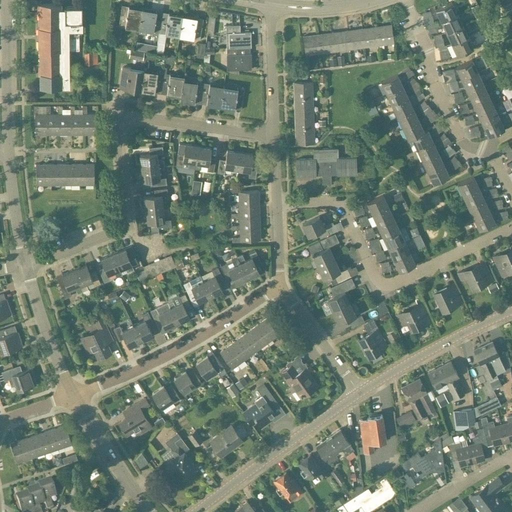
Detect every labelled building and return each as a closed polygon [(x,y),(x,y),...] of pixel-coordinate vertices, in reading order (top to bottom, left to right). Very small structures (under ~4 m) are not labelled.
[(441,21),(457,14),(452,2),(435,9),(441,21)] [(39,74),(40,74),(40,87),(62,87),(62,85),(67,85),(67,77),(67,50),(79,50),(79,28),(81,28),(81,23),(82,23),(82,7),(64,7),(64,10),(61,10),(61,4),(38,4),(38,13),(39,13),(39,28),(38,28),(38,50),(40,50),(40,65),(39,65),(39,74)] [(119,26),(139,30),(143,9),(122,5),(119,26)] [(159,33),(163,12),(143,9),(139,30),(159,33)] [(159,33),(180,36),(183,16),(163,12),(159,33)] [(462,25),(457,14),(441,21),(446,33),(462,25)] [(200,40),(204,19),(183,16),(180,36),(200,40)] [(209,16),(207,34),(213,35),(215,16),(209,16)] [(226,48),(241,47),(251,47),(251,31),(240,32),(240,25),(226,25),(226,48)] [(379,45),(394,43),(391,25),(376,27),(379,45)] [(468,37),(462,25),(446,33),(451,44),(468,37)] [(379,45),(376,27),(362,29),(364,47),(379,45)] [(364,47),(362,29),(347,31),(349,49),(364,47)] [(349,49),(347,31),(332,33),(335,51),(349,49)] [(335,51),(332,33),(318,34),(320,53),(335,51)] [(320,53),(318,34),(303,36),(305,55),(320,53)] [(473,48),(468,37),(451,44),(457,56),(473,48)] [(198,42),(196,57),(205,58),(206,43),(198,42)] [(241,47),(226,48),(227,70),(251,70),(251,54),(241,54),(241,47)] [(130,50),(129,56),(143,58),(144,52),(130,50)] [(84,64),(98,64),(98,52),(84,52),(84,64)] [(344,56),(330,57),(330,65),(345,64),(344,56)] [(461,79),(478,72),(472,60),(455,68),(461,79)] [(120,89),(140,92),(143,70),(123,67),(122,75),(120,89)] [(404,75),(411,70),(408,67),(402,72),(404,75)] [(143,70),(140,92),(161,94),(164,73),(143,70)] [(461,79),(466,91),(483,83),(478,72),(461,79)] [(184,76),(164,73),(161,94),(181,97),(183,80),(184,76)] [(381,82),(386,94),(403,86),(397,74),(381,82)] [(409,86),(416,81),(413,78),(407,83),(409,86)] [(200,104),(203,83),(183,80),(181,97),(180,101),(200,104)] [(294,98),(313,97),(312,82),(294,82),(294,98)] [(200,104),(221,107),(224,86),(203,83),(200,104)] [(483,83),(466,91),(472,102),(488,95),(483,83)] [(241,110),(244,89),(224,86),(221,107),(241,110)] [(386,94),(392,105),(408,98),(403,86),(386,94)] [(415,98),(421,93),(419,90),(412,94),(415,98)] [(472,102),(477,114),(494,106),(488,95),(472,102)] [(313,97),(294,98),(295,113),(313,112),(313,97)] [(408,98),(392,105),(397,117),(413,109),(408,98)] [(420,109),(427,104),(424,101),(418,106),(420,109)] [(48,134),(48,106),(46,106),(47,115),(38,115),(38,106),(34,106),(34,115),(35,115),(36,135),(48,134)] [(48,106),(48,134),(60,134),(60,106),(59,106),(59,114),(51,115),(51,106),(48,106)] [(60,106),(60,134),(72,134),(72,106),(70,106),(70,114),(62,114),(62,106),(60,106)] [(72,106),(72,134),(84,134),(84,106),(83,106),(83,114),(75,114),(75,106),(72,106)] [(84,106),(84,134),(97,134),(97,114),(87,114),(87,106),(84,106)] [(494,106),(477,114),(483,125),(499,117),(494,106)] [(397,117),(402,128),(419,120),(413,109),(397,117)] [(429,118),(435,113),(433,110),(426,115),(429,118)] [(511,111),(500,116),(503,123),(504,122),(506,127),(511,124),(511,111)] [(313,112),(295,113),(295,128),(314,127),(313,112)] [(505,129),(499,117),(483,125),(488,137),(505,129)] [(419,120),(402,128),(408,140),(411,138),(424,132),(419,120)] [(434,130),(441,126),(438,122),(432,127),(434,130)] [(314,127),(295,128),(296,143),(314,143),(314,127)] [(411,138),(417,150),(433,142),(428,130),(424,132),(411,138)] [(440,142),(446,137),(444,134),(437,139),(440,142)] [(433,142),(417,150),(422,161),(438,153),(433,142)] [(189,168),(195,169),(198,146),(179,144),(178,153),(176,166),(183,167),(184,161),(190,162),(189,168)] [(445,153),(452,149),(449,145),(443,150),(445,153)] [(209,158),(211,148),(198,146),(195,169),(200,170),(201,164),(208,165),(207,171),(214,172),(216,158),(209,158)] [(158,160),(157,154),(163,153),(162,147),(149,148),(150,155),(140,156),(141,168),(164,166),(164,160),(158,160)] [(306,179),(294,180),(295,190),(316,189),(316,184),(315,184),(315,160),(315,155),(315,149),(305,150),(305,156),(299,156),(300,169),(306,169),(306,179)] [(238,170),(240,153),(227,151),(226,160),(220,159),(218,173),(224,173),(225,168),(238,170)] [(258,165),(251,164),(253,154),(240,153),(238,170),(249,171),(248,177),(256,178),(258,165)] [(422,161),(428,172),(444,165),(438,153),(422,161)] [(450,165),(457,160),(454,157),(448,162),(450,165)] [(366,158),(353,159),(354,183),(354,184),(367,184),(366,158)] [(340,159),(327,160),(328,184),(341,183),(340,159)] [(353,159),(340,159),(341,183),(354,183),(353,159)] [(315,160),(315,184),(316,184),(328,184),(327,160),(315,160)] [(51,185),(51,164),(37,164),(37,185),(51,185)] [(66,185),(66,164),(51,164),(51,185),(66,185)] [(80,185),(80,164),(66,164),(66,185),(80,185)] [(95,185),(95,168),(95,164),(80,164),(80,185),(95,185)] [(444,165),(428,172),(433,184),(449,176),(444,165)] [(164,166),(141,168),(142,182),(152,181),(153,186),(166,185),(166,178),(160,178),(159,172),(165,171),(164,166)] [(463,196),(479,188),(473,176),(457,184),(463,196)] [(484,200),(479,188),(463,196),(468,207),(484,200)] [(144,198),(146,210),(163,208),(162,196),(168,195),(167,189),(154,190),(154,197),(144,198)] [(231,204),(259,203),(258,190),(239,191),(239,201),(231,202),(231,204)] [(394,202),(404,200),(402,192),(392,194),(394,202)] [(366,203),(372,214),(388,207),(383,195),(366,203)] [(473,219),(490,211),(484,200),(468,207),(473,219)] [(231,216),(259,215),(259,203),(231,204),(231,206),(239,205),(239,213),(231,214),(231,216)] [(388,207),(372,214),(377,226),(394,218),(388,207)] [(163,208),(146,210),(147,223),(157,222),(158,228),(171,227),(171,220),(165,220),(164,214),(170,213),(169,208),(163,208)] [(495,223),(490,211),(473,219),(479,230),(495,223)] [(232,229),(260,228),(259,215),(231,216),(231,218),(240,217),(240,225),(231,226),(232,229)] [(331,225),(324,228),(319,216),(302,223),(308,236),(317,232),(320,238),(334,232),(331,225)] [(377,226),(383,237),(399,230),(394,218),(377,226)] [(241,241),(260,240),(260,228),(232,229),(232,230),(240,230),(240,238),(232,238),(232,242),(241,242),(241,241)] [(399,230),(383,237),(388,249),(404,241),(399,230)] [(421,233),(413,236),(418,247),(425,244),(421,233)] [(318,242),(322,250),(312,255),(317,267),(334,259),(327,245),(334,242),(331,236),(318,242)] [(388,249),(394,260),(410,253),(404,241),(388,249)] [(511,247),(492,257),(502,277),(511,271),(511,247)] [(127,272),(133,270),(133,271),(139,268),(132,249),(126,251),(125,249),(113,254),(120,271),(126,269),(127,272)] [(248,278),(259,273),(255,264),(260,261),(254,249),(248,252),(251,257),(245,260),(242,254),(236,256),(240,263),(248,278)] [(410,253),(394,260),(399,272),(415,265),(410,253)] [(120,271),(113,254),(101,259),(105,268),(99,270),(104,283),(110,280),(108,274),(114,272),(116,277),(122,275),(120,271)] [(165,257),(170,269),(176,267),(171,255),(165,257)] [(159,259),(164,271),(170,269),(165,257),(159,259)] [(154,261),(159,274),(164,271),(159,259),(154,261)] [(341,273),(340,271),(334,259),(317,267),(323,279),(334,274),(337,283),(350,277),(347,270),(341,273)] [(240,263),(235,265),(232,260),(220,266),(226,278),(231,275),(236,284),(248,278),(240,263)] [(148,264),(153,276),(159,274),(154,261),(148,264)] [(481,261),(457,272),(461,280),(466,277),(472,290),(491,281),(481,261)] [(153,276),(148,264),(142,266),(148,278),(153,276)] [(94,286),(100,283),(97,274),(90,276),(86,265),(74,270),(83,292),(88,289),(86,283),(92,281),(94,286)] [(203,281),(210,297),(222,291),(218,282),(223,279),(217,267),(211,270),(214,276),(203,281)] [(83,292),(74,270),(62,274),(66,284),(60,286),(65,298),(71,296),(69,290),(75,288),(78,294),(83,292)] [(327,299),(333,312),(349,304),(343,290),(349,287),(346,280),(334,286),(338,294),(327,299)] [(189,296),(195,293),(199,302),(210,297),(203,281),(192,286),(189,281),(183,284),(189,296)] [(442,313),(462,304),(453,284),(433,293),(442,313)] [(168,303),(178,323),(189,318),(185,309),(191,306),(185,294),(179,297),(178,295),(167,300),(168,303)] [(0,319),(12,315),(7,300),(0,302),(0,319)] [(380,313),(388,310),(385,302),(377,305),(380,313)] [(166,329),(176,324),(178,323),(168,303),(157,308),(156,308),(151,311),(156,323),(162,320),(166,329)] [(403,314),(395,314),(401,327),(409,326),(411,332),(431,322),(421,303),(402,312),(403,314)] [(356,318),(355,316),(349,304),(333,312),(338,323),(348,319),(351,327),(364,322),(361,316),(356,318)] [(134,326),(141,341),(152,336),(148,327),(153,324),(147,312),(142,315),(144,321),(134,326)] [(267,343),(279,334),(267,317),(255,326),(267,343)] [(98,358),(111,352),(105,339),(110,336),(102,318),(95,322),(100,331),(82,339),(86,348),(92,345),(98,358)] [(120,341),(125,338),(129,347),(141,341),(134,326),(122,331),(119,326),(114,329),(120,341)] [(267,343),(255,326),(244,335),(256,351),(267,343)] [(387,348),(377,329),(358,339),(368,358),(387,348)] [(0,343),(1,346),(0,346),(0,354),(4,354),(23,347),(18,332),(6,336),(3,330),(0,330),(0,343)] [(256,351),(244,335),(232,343),(244,360),(256,351)] [(494,367),(500,364),(497,357),(499,356),(492,342),(474,350),(488,379),(497,374),(494,367)] [(244,360),(232,343),(220,352),(232,368),(244,360)] [(206,378),(211,374),(213,377),(224,368),(215,355),(210,359),(208,356),(196,364),(206,378)] [(286,363),(286,365),(288,367),(282,372),(301,398),(318,385),(306,369),(307,368),(307,366),(305,363),(303,363),(301,360),(302,358),(299,355),(297,355),(294,357),(294,359),(291,361),(289,360),(286,363)] [(456,372),(458,371),(456,367),(454,368),(450,361),(428,373),(436,388),(446,382),(455,399),(464,394),(456,377),(458,376),(456,372)] [(18,391),(36,385),(31,370),(19,374),(17,368),(2,373),(5,382),(13,379),(18,391)] [(186,371),(176,378),(174,379),(184,393),(195,385),(197,387),(202,383),(193,371),(188,374),(186,371)] [(244,376),(235,382),(240,389),(248,383),(244,376)] [(419,378),(410,382),(426,414),(435,409),(419,378)] [(485,395),(492,392),(491,391),(502,386),(499,378),(488,383),(486,380),(480,383),(485,395)] [(231,396),(240,390),(234,381),(226,387),(231,396)] [(426,414),(410,382),(401,387),(409,402),(418,418),(426,414)] [(256,403),(243,413),(252,425),(257,421),(260,426),(266,421),(267,422),(269,420),(268,418),(271,416),(270,415),(274,412),(271,409),(278,404),(263,384),(256,389),(261,396),(254,401),(256,403)] [(171,386),(166,389),(164,386),(152,394),(162,408),(173,400),(175,403),(180,399),(171,386)] [(449,401),(454,399),(448,388),(443,390),(449,401)] [(441,406),(449,402),(444,392),(436,396),(441,406)] [(497,397),(489,400),(493,409),(501,405),(497,397)] [(140,410),(149,405),(145,399),(128,409),(131,415),(120,422),(127,434),(139,427),(142,432),(151,427),(140,410)] [(475,420),(473,408),(459,410),(453,411),(455,429),(462,428),(475,420)] [(397,416),(402,427),(416,421),(412,410),(397,416)] [(364,451),(373,450),(372,441),(385,439),(382,415),(368,417),(369,419),(360,420),(364,451)] [(511,415),(507,416),(508,422),(502,424),(506,441),(511,439),(511,415)] [(482,423),(484,428),(488,445),(493,444),(494,445),(506,441),(502,424),(495,426),(494,420),(482,423)] [(58,449),(72,445),(66,425),(52,430),(58,449)] [(221,456),(242,440),(231,425),(210,441),(213,445),(208,449),(213,456),(218,452),(221,456)] [(475,443),(468,445),(473,462),(485,459),(483,453),(489,451),(488,445),(484,428),(476,429),(478,436),(473,437),(475,443)] [(339,429),(329,437),(334,445),(337,443),(342,449),(341,449),(345,454),(346,455),(346,456),(349,464),(350,474),(357,473),(356,462),(357,461),(353,451),(351,452),(354,450),(339,429)] [(58,449),(52,430),(38,435),(44,454),(58,449)] [(195,446),(203,440),(196,430),(187,436),(195,446)] [(188,475),(189,472),(195,467),(184,452),(189,448),(181,438),(177,432),(165,441),(173,450),(177,457),(166,465),(171,472),(175,469),(182,477),(185,477),(188,475)] [(44,454),(38,435),(24,439),(31,459),(44,454)] [(334,445),(329,437),(317,446),(330,464),(339,458),(336,453),(340,450),(343,455),(345,454),(341,449),(342,449),(337,443),(334,445)] [(427,472),(444,470),(440,439),(440,438),(432,443),(435,447),(421,456),(418,451),(401,462),(402,465),(404,470),(412,465),(420,477),(427,472)] [(31,459),(24,439),(10,444),(17,464),(31,459)] [(473,462),(468,445),(462,446),(460,441),(449,444),(453,460),(458,459),(460,465),(473,462)] [(322,478),(327,474),(322,467),(320,469),(310,455),(298,463),(302,469),(300,471),(304,477),(307,475),(310,479),(318,473),(322,478)] [(339,485),(344,481),(336,469),(330,472),(339,485)] [(391,482),(401,476),(398,470),(387,476),(391,482)] [(304,492),(299,484),(294,477),(291,479),(287,472),(275,481),(279,487),(276,489),(280,495),(283,492),(286,496),(293,491),(297,497),(304,492)] [(369,511),(396,494),(385,477),(379,480),(382,485),(371,492),(368,487),(343,503),(348,511),(351,511),(364,503),(369,511)] [(481,511),(505,511),(507,511),(493,493),(503,485),(498,478),(486,487),(472,498),(481,511)] [(50,499),(56,497),(50,480),(38,485),(39,487),(45,503),(44,503),(47,511),(53,509),(50,499)] [(45,503),(39,487),(27,491),(27,493),(34,511),(41,511),(39,505),(44,503),(45,503)] [(34,511),(27,493),(16,497),(20,511),(27,511),(28,511),(27,511),(34,511)] [(451,502),(461,511),(469,511),(467,508),(468,507),(460,497),(451,502)] [(265,511),(262,508),(257,511),(248,500),(235,509),(236,511),(265,511)] [(348,511),(343,503),(336,508),(339,511),(348,511)]
